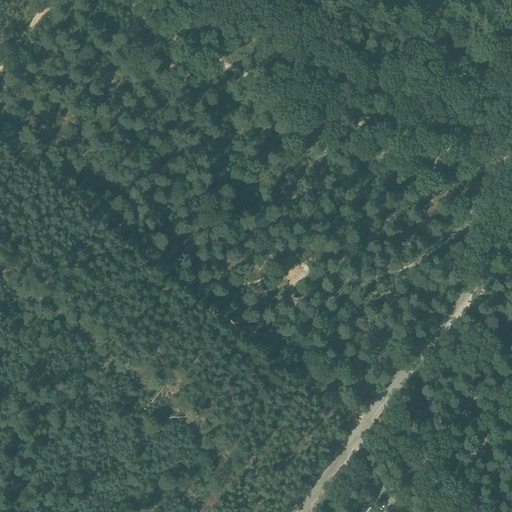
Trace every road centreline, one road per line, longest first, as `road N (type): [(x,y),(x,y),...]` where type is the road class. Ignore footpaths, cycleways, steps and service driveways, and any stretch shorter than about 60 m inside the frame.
road 1 (track): [(122,0),(248,77),(406,138),(497,162)]
road 2 (track): [(269,351),(0,127)]
road 3 (unclassified): [(298,511),(511,234)]
road 4 (track): [(473,511),(269,351)]
